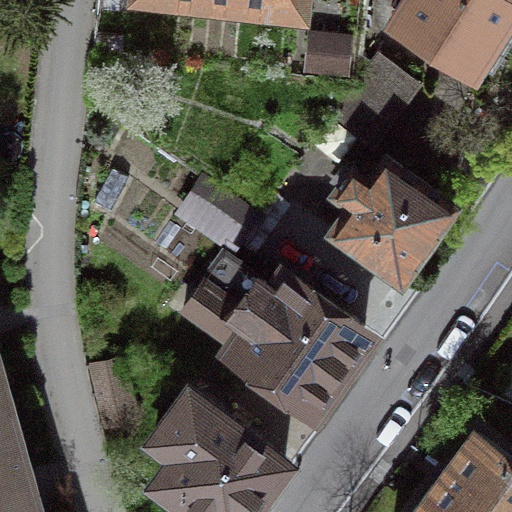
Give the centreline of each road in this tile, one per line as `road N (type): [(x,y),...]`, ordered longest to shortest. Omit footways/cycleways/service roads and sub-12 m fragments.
road 1 (residential): [(98,511),(54,310),(54,216),(76,0)]
road 2 (residential): [(511,230),(303,511)]
